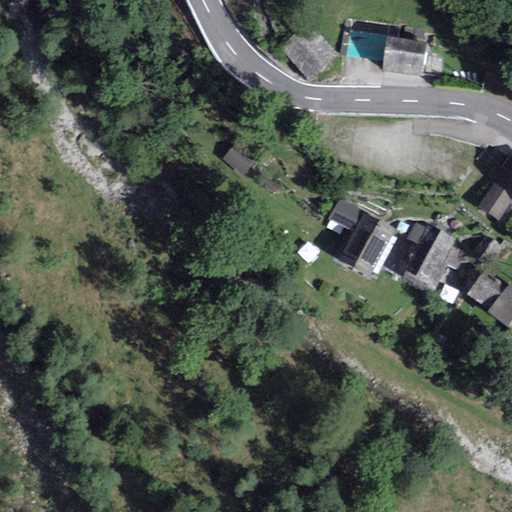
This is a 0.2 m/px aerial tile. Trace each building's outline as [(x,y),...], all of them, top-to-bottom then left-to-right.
[(337,56),(307,22),(279,47),(309,81),(337,56)] [(421,75),(425,42),(387,37),(383,70),(421,75)] [(255,159),(237,143),(225,158),(243,173),(255,159)] [(511,174),(503,169),(477,208),(499,222),(511,203),(511,174)] [(396,230),(339,198),(328,217),(354,232),(338,260),(369,278),(396,230)] [(455,241),(427,225),(425,229),(413,222),(387,269),(402,278),(405,273),(434,289),(447,264),(456,269),(465,254),(452,247),(455,241)] [(511,321),(511,284),(510,283),(507,288),(485,272),(468,294),(489,309),(487,312),(508,327),(511,321)]
